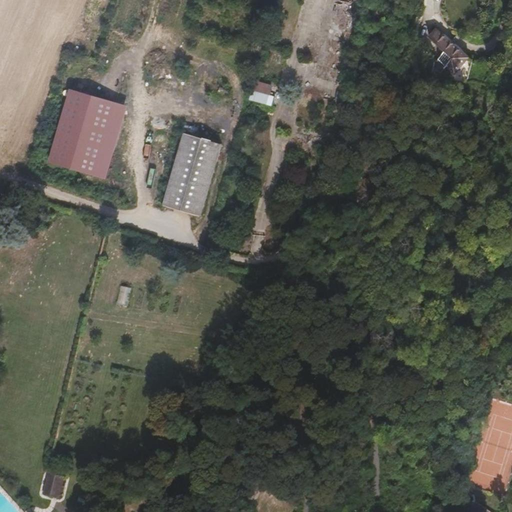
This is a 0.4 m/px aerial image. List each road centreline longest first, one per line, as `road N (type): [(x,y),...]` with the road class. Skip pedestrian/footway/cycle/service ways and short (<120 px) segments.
road 1 (unclassified): [(179,240),(266,258),(283,249),(324,197),(361,195),(369,207),(375,306)]
road 2 (unknown): [(392,0),(370,75),(369,207)]
road 3 (unclassified): [(379,511),(375,306)]
road 4 (track): [(0,175),(179,240)]
road 5 (unknown): [(511,15),(489,50),(469,50),(431,25),(433,0)]
